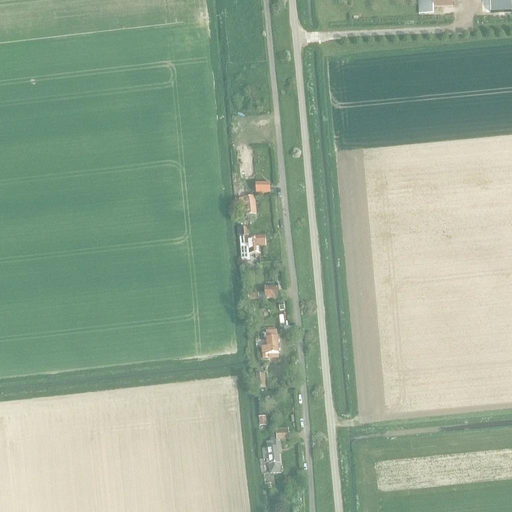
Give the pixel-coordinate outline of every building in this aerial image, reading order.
[(423,0),(424,15),(433,14),(433,9),(452,8),(451,0),(423,0)] [(505,14),(511,14),(511,0),(490,0),(491,14),(498,14),(498,17),(505,17),(505,14)] [(237,152),(235,152),(236,165),(241,165),(242,175),(255,174),(253,150),(249,151),(248,137),(235,138),(237,152)] [(269,194),(268,184),(255,185),(256,195),(269,194)] [(240,201),(241,214),(256,213),(254,200),(240,201)] [(246,228),(238,229),(239,237),(247,236),(246,228)] [(265,236),(241,238),(243,262),(250,261),(250,255),(255,255),(255,257),(260,256),(259,246),(266,245),(265,241),(265,236)] [(279,290),(276,291),(275,287),(266,288),(267,293),(265,293),(266,301),(280,299),(279,290)] [(248,291),(249,302),(260,301),(259,290),(248,291)] [(263,357),(262,357),(263,360),(279,359),(279,356),(278,339),(277,332),(268,333),(268,340),(267,340),(268,349),(263,349),(263,357)] [(264,376),(255,377),(257,390),(258,396),(266,395),(264,376)] [(270,474),(281,473),(278,450),(281,449),(280,441),(289,440),(288,432),(276,434),(277,437),(270,438),(271,442),(266,443),(267,449),(263,450),(264,461),(269,460),(270,474)]
